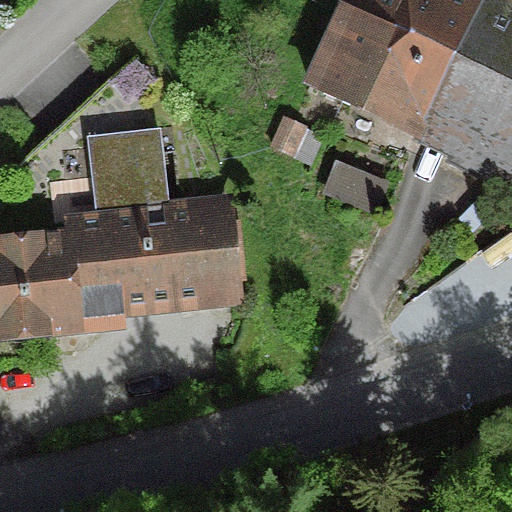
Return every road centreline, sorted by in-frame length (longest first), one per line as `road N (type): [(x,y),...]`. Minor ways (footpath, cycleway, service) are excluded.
road 1 (tertiary): [(0,506),(511,360)]
road 2 (track): [(396,511),(511,375)]
